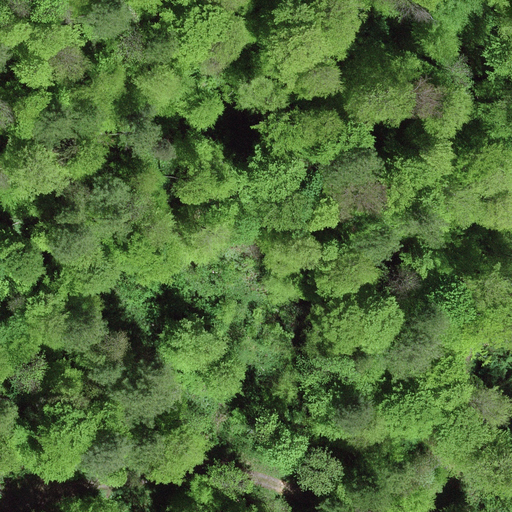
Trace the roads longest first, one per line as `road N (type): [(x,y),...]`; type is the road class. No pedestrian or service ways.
road 1 (track): [(391,511),(422,505),(511,259)]
road 2 (track): [(124,479),(207,466),(260,474),(376,511)]
road 3 (track): [(9,511),(124,479)]
